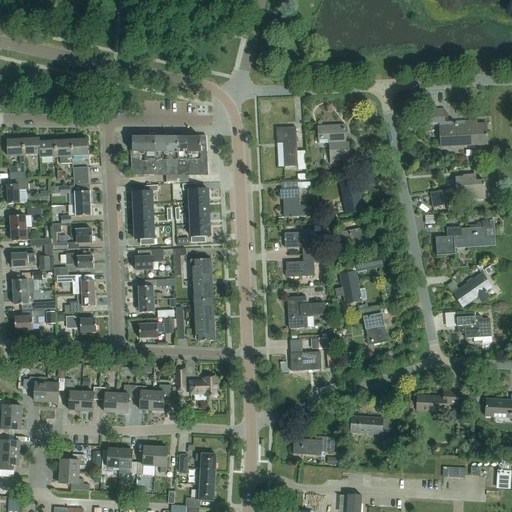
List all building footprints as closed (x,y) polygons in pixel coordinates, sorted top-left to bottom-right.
[(427,110),(427,123),(446,122),(445,109),(427,110)] [(441,147),(488,145),(487,132),(486,132),(486,125),(487,125),(487,124),(478,124),(478,121),(466,122),(466,125),(439,126),(441,147)] [(336,161),(350,160),(350,142),(347,142),(346,125),(318,126),(319,144),(330,143),(331,164),(336,164),(336,161)] [(277,143),(283,143),(285,167),(298,166),(296,127),(277,128),(277,143)] [(146,175),(145,137),(140,137),(140,136),(131,136),(133,175),(146,175)] [(146,175),(156,175),(156,136),(149,136),(149,137),(145,137),(146,175)] [(167,175),(168,175),(167,137),(162,137),(162,136),(156,136),(156,175),(167,175)] [(167,137),(168,175),(180,175),(179,136),(171,136),(171,137),(167,137)] [(188,175),(190,176),(190,137),(186,137),(186,136),(179,136),(180,175),(188,175)] [(193,137),(190,137),(190,176),(208,176),(207,136),(193,136),(193,137)] [(24,139),(25,155),(40,154),(40,142),(40,141),(40,138),(24,139)] [(24,139),(7,140),(8,156),(20,155),(20,163),(25,163),(24,155),(25,155),(24,139)] [(72,140),(73,156),(89,155),(88,139),(72,140)] [(57,157),(56,140),(40,141),(40,142),(40,154),(40,158),(57,157)] [(72,140),(56,140),(57,157),(61,157),(61,164),(73,163),(73,156),(72,140)] [(471,201),(487,199),(485,182),(476,182),(476,176),(470,176),(470,177),(456,178),(457,192),(470,191),(471,201)] [(26,178),(17,178),(18,184),(8,185),(8,203),(20,202),(20,189),(30,189),(29,178),(26,178)] [(347,214),(364,210),(359,184),(348,186),(348,184),(341,186),(347,214)] [(300,206),(300,205),(299,188),(280,189),(280,196),(283,196),(285,217),(311,216),(311,205),(300,206)] [(76,192),(76,204),(91,204),(91,191),(76,192)] [(209,191),(189,192),(190,204),(209,203),(209,191)] [(433,207),(445,206),(444,191),(431,192),(433,207)] [(145,194),(133,195),(134,206),(153,206),(153,194),(145,194)] [(209,203),(190,204),(190,215),(210,214),(209,203)] [(92,216),(91,204),(76,204),(77,216),(92,216)] [(153,206),(134,206),(134,218),(154,217),(153,206)] [(210,214),(190,215),(191,227),(210,226),(210,214)] [(11,216),(12,228),(27,228),(26,215),(11,216)] [(154,217),(134,218),(135,229),(154,228),(154,217)] [(61,224),(53,225),(53,233),(58,233),(61,229),(61,224)] [(495,225),(476,226),(447,228),(447,237),(436,238),(437,256),(456,254),(455,249),(496,246),(495,225)] [(210,226),(191,227),(191,239),(195,238),(205,238),(211,238),(210,226)] [(340,247),(369,242),(366,227),(338,233),(340,247)] [(31,228),(27,228),(12,228),(12,234),(11,234),(11,239),(12,239),(13,241),(27,240),(27,233),(31,232),(31,228)] [(77,243),(93,242),(92,230),(77,231),(77,228),(71,229),(72,238),(77,238),(77,243)] [(154,228),(135,229),(135,241),(141,241),(151,240),(155,240),(154,228)] [(304,255),(318,254),(318,246),(313,246),(312,232),(285,233),(286,248),(303,247),(304,255)] [(31,247),(52,245),(52,239),(31,240),(31,247)] [(186,248),(164,249),(164,255),(174,254),(175,275),(181,275),(181,256),(187,255),(186,248)] [(28,262),(35,261),(35,250),(28,250),(28,253),(12,254),(12,266),(28,265),(28,262)] [(164,262),(164,250),(152,250),(153,256),(136,257),(137,271),(158,270),(158,262),(164,262)] [(79,253),(72,254),(66,254),(67,264),(79,263),(79,269),(94,268),(94,256),(79,256),(79,253)] [(318,262),(318,254),(304,255),(304,262),(287,263),(288,276),(287,276),(287,277),(315,276),(314,262),(318,262)] [(384,261),(375,263),(373,256),(356,259),(357,266),(340,269),(341,275),(340,275),(342,288),(336,289),(337,297),(344,296),(345,305),(363,301),(362,300),(367,299),(365,289),(361,290),(358,274),(359,274),(359,275),(367,274),(366,270),(385,266),(384,261)] [(39,257),(40,271),(51,271),(50,257),(39,257)] [(200,341),(216,341),(212,259),(196,260),(196,266),(194,266),(195,280),(192,281),(194,321),(196,320),(197,335),(199,334),(200,341)] [(78,294),(95,294),(95,280),(83,281),(82,275),(69,276),(69,268),(55,268),(56,283),(73,282),(74,294),(78,294)] [(486,291),(492,287),(483,274),(454,294),(461,304),(466,301),(468,304),(478,297),(482,303),(490,297),(486,291)] [(14,293),(29,292),(29,280),(13,281),(14,293)] [(140,300),(157,299),(162,299),(162,295),(154,295),(154,286),(139,286),(140,300)] [(30,299),(29,292),(14,293),(14,305),(33,304),(33,299),(30,299)] [(95,294),(78,294),(78,302),(70,303),(71,313),(84,313),(84,307),(96,306),(95,294)] [(308,316),(327,315),(326,303),(307,304),(307,296),(288,297),(290,329),(308,328),(308,316)] [(157,302),(157,299),(140,300),(140,313),(155,312),(154,302),(157,302)] [(183,302),(176,303),(178,339),(185,339),(183,302)] [(35,303),(35,311),(45,311),(45,303),(35,303)] [(45,311),(35,311),(32,312),(32,317),(15,318),(16,330),(33,329),(33,324),(39,323),(38,318),(45,317),(45,311)] [(47,324),(56,324),(55,312),(46,312),(47,324)] [(387,342),(382,314),(364,318),(370,345),(387,342)] [(482,316),(475,317),(457,318),(458,327),(465,326),(466,339),(474,338),(475,342),(483,341),(483,338),(491,337),(490,319),(482,320),(482,316)] [(81,318),(75,318),(75,317),(67,317),(68,328),(81,328),(81,333),(89,333),(89,332),(97,332),(96,319),(81,320),(81,318)] [(165,318),(166,332),(177,332),(177,318),(165,318)] [(158,332),(164,332),(164,324),(139,325),(140,338),(159,337),(158,332)] [(303,353),(303,346),(290,347),(292,371),(322,370),(321,352),(303,353)] [(178,391),(187,391),(186,368),(177,368),(178,391)] [(207,396),(218,396),(217,377),(206,378),(206,381),(191,382),(191,394),(206,393),(207,396)] [(35,402),(47,402),(48,383),(41,383),(42,378),(30,378),(30,389),(36,389),(35,402)] [(60,384),(48,383),(47,402),(59,403),(60,391),(65,391),(66,379),(60,379),(60,384)] [(82,411),(83,392),(76,392),(74,383),(72,383),(72,379),(66,379),(65,391),(71,392),(70,411),(82,411)] [(101,388),(100,400),(106,400),(106,412),(117,413),(118,394),(112,393),(112,391),(110,386),(107,385),(107,388),(101,388)] [(130,398),(135,398),(136,386),(125,385),(124,394),(118,394),(117,413),(129,414),(130,398)] [(159,392),(154,392),(153,411),(164,411),(165,399),(170,400),(171,385),(160,385),(159,392)] [(136,386),(135,398),(141,399),(141,410),(153,411),(154,392),(147,391),(148,386),(136,386)] [(100,400),(101,388),(95,388),(95,392),(83,392),(82,411),(94,412),(94,400),(100,400)] [(458,404),(459,392),(444,391),(444,396),(417,395),(417,411),(446,412),(446,404),(458,404)] [(511,417),(511,394),(511,395),(511,401),(486,400),(486,417),(511,417)] [(0,410),(4,411),(3,417),(22,419),(23,406),(11,406),(11,400),(0,399),(0,410)] [(461,423),(462,412),(452,412),(451,422),(461,423)] [(22,430),(22,419),(3,417),(3,429),(0,428),(0,434),(10,435),(10,430),(22,430)] [(387,445),(389,419),(352,417),(351,432),(381,434),(381,444),(387,445)] [(10,435),(0,434),(0,446),(2,446),(1,453),(21,454),(21,442),(9,441),(10,435)] [(334,453),(335,438),(315,437),(314,441),(294,439),(293,454),(321,456),(321,452),(334,453)] [(156,466),(157,447),(145,447),(144,463),(138,463),(137,475),(144,475),(144,466),(156,466)] [(169,448),(157,447),(156,466),(161,467),(161,472),(168,472),(169,448)] [(113,469),(120,469),(121,450),(109,449),(109,461),(103,461),(103,473),(113,473),(113,469)] [(133,450),(121,450),(120,469),(132,470),(131,474),(137,475),(138,463),(132,462),(133,450)] [(20,465),(21,454),(1,453),(1,459),(0,458),(0,470),(15,471),(15,465),(20,465)] [(202,469),(216,470),(217,454),(196,453),(196,460),(202,461),(202,469)] [(62,460),(61,472),(80,473),(80,466),(85,467),(86,456),(74,455),(73,461),(62,460)] [(188,468),(189,455),(181,455),(180,468),(188,468)] [(198,484),(215,485),(216,470),(202,469),(199,469),(198,484)] [(511,488),(511,471),(498,470),(497,488),(511,488)] [(80,473),(61,472),(60,484),(72,484),(72,490),(90,491),(90,485),(84,485),(85,480),(80,480),(80,473)] [(215,493),(215,485),(198,484),(198,499),(188,499),(187,507),(188,507),(188,508),(200,508),(201,500),(215,501),(215,499),(216,499),(217,493),(215,493)] [(360,511),(362,496),(348,495),(346,511),(360,511)]
